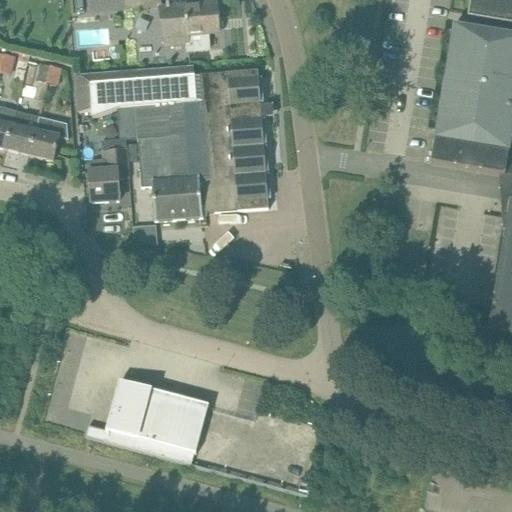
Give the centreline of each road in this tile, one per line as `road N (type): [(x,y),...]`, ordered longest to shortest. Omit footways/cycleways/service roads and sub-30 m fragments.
road 1 (residential): [(336,394),(291,29),(278,0)]
road 2 (unclassified): [(336,394),(288,370),(114,323)]
road 3 (residential): [(114,323),(68,216),(53,203),(0,188)]
road 4 (unclassified): [(511,457),(384,421),(336,394)]
